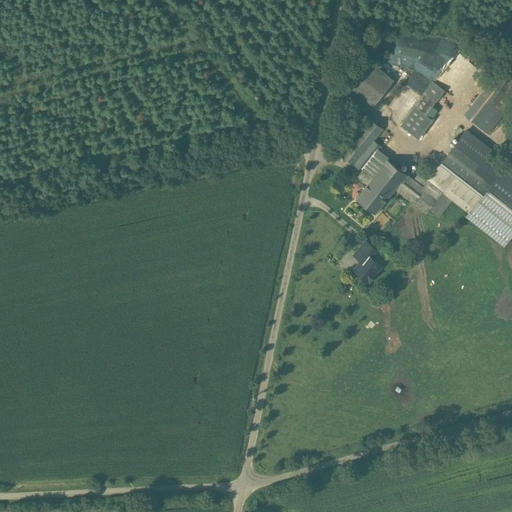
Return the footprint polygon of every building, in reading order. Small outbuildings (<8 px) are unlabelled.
[(476,64),(476,59),(453,48),(433,49),(434,56),(433,56),(433,63),(438,65),(435,72),(435,76),(433,79),(446,85),(446,80),(459,79),(458,79),(469,78),(476,64)] [(392,80),(361,55),(346,74),(378,99),(392,80)] [(487,133),(511,102),(511,76),(501,68),(464,114),(487,133)] [(444,90),(432,81),(424,92),(436,101),(444,90)] [(424,92),(401,125),(413,134),(436,101),(424,92)] [(370,118),(341,154),(362,171),(364,169),(382,146),(373,140),(383,128),(370,118)] [(508,163),(466,130),(449,152),(491,185),(508,163)] [(491,185),(449,152),(428,180),(423,187),(425,189),(430,182),(443,192),(430,209),(435,213),(448,196),(452,199),(469,213),(491,185)] [(367,185),(356,198),(375,213),(395,188),(406,174),(387,159),(373,176),(367,185)] [(469,213),(467,216),(504,245),(511,234),(511,165),(509,163),(508,163),(491,185),(469,213)] [(373,176),(364,169),(362,171),(357,177),(367,185),(373,176)] [(427,180),(419,173),(413,180),(422,186),(427,180)] [(413,180),(406,174),(395,188),(426,213),(430,209),(443,192),(430,182),(425,189),(423,187),(422,186),(413,180)] [(448,196),(435,213),(439,216),(452,199),(448,196)] [(373,247),(366,241),(354,255),(361,260),(373,247)] [(361,260),(356,267),(356,271),(368,281),(369,280),(370,281),(375,274),(375,273),(381,266),(371,258),(377,251),(373,247),(361,260)]
